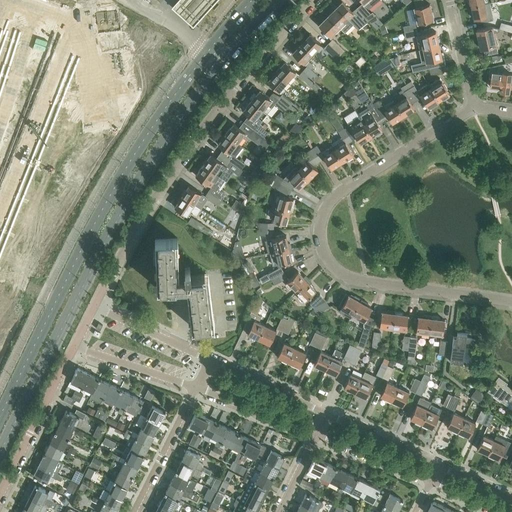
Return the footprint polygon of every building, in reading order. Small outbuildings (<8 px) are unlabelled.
[(194,28),(219,0),(181,0),(173,9),(194,28)] [(414,0),(416,7),(414,8),(418,23),(433,20),(430,4),(424,6),(422,0),(414,0)] [(342,1),(328,16),(339,27),(345,21),(347,23),(349,20),(358,29),(369,21),(357,8),(352,12),(342,1)] [(479,24),(483,23),(484,28),(490,27),(496,28),(499,29),(511,32),(511,25),(501,22),(493,19),(490,3),(472,7),(475,20),(478,19),(479,24)] [(357,8),(369,21),(375,15),(372,12),(370,13),(362,4),(357,8)] [(334,32),(339,27),(328,16),(319,25),(331,37),(335,33),(334,32)] [(403,26),(404,33),(417,30),(416,24),(403,26)] [(478,36),(482,56),(498,53),(496,45),(497,45),(494,33),(500,31),(499,29),(496,28),(490,27),(484,28),(478,29),(480,35),(478,36)] [(419,36),(417,30),(404,33),(406,39),(419,36)] [(417,36),(420,50),(439,46),(436,32),(417,36)] [(310,34),(301,43),(312,54),(317,48),(319,50),(323,46),(310,34)] [(332,39),(328,43),(341,55),(345,50),(332,39)] [(314,55),(312,54),(301,43),(293,53),(305,65),(314,55)] [(341,55),(328,43),(324,47),(336,59),(341,55)] [(441,53),(439,46),(420,50),(423,63),(412,65),(414,71),(414,72),(445,65),(445,64),(443,64),(442,58),(444,58),(443,53),(441,53)] [(379,74),(395,66),(390,57),(375,65),(379,74)] [(285,62),(276,72),(287,82),(292,76),(294,78),(298,74),(285,62)] [(444,65),(430,68),(431,75),(445,72),(444,65)] [(307,66),(303,71),(315,81),(315,82),(319,77),(316,74),(317,74),(307,66)] [(315,82),(315,81),(303,71),(299,75),(316,90),(320,85),(315,82)] [(282,87),(287,82),(276,72),(267,81),(281,93),(284,89),(282,87)] [(490,87),(501,88),(500,93),(509,94),(510,89),(511,89),(511,75),(509,75),(509,79),(502,78),(502,79),(491,77),(490,87)] [(431,88),(438,100),(440,102),(443,100),(442,98),(449,94),(442,82),(441,82),(439,79),(434,82),(436,85),(431,88)] [(405,84),(408,88),(416,100),(421,97),(427,107),(435,103),(436,104),(440,102),(438,100),(431,88),(428,83),(417,90),(410,80),(405,84)] [(394,100),(403,116),(404,117),(408,115),(407,113),(414,109),(411,103),(416,100),(408,88),(405,84),(400,87),(404,94),(394,100)] [(372,114),(361,120),(372,138),(376,135),(375,134),(382,129),(375,119),(381,116),(373,103),(361,85),(355,90),(365,106),(367,105),(372,114)] [(259,91),(251,101),(263,110),(267,114),(275,104),(273,102),(268,98),(259,91)] [(288,107),(278,99),(272,94),(268,98),(273,102),(275,104),(284,112),(288,107)] [(282,94),(278,99),(288,107),(295,113),(300,107),(295,104),(282,94)] [(404,117),(403,116),(394,100),(382,108),(378,100),(373,103),(381,116),(385,113),(392,123),(400,118),(401,120),(404,117)] [(267,114),(263,110),(251,101),(243,111),(259,124),(267,114)] [(356,110),(345,116),(348,122),(359,115),(356,110)] [(368,140),(372,138),(361,120),(350,127),(349,126),(344,129),(352,141),(357,138),(360,143),(367,139),(368,140)] [(233,124),(225,134),(237,143),(242,137),(244,139),(247,134),(233,124)] [(257,124),(253,129),(263,137),(267,132),(257,124)] [(263,137),(253,129),(250,134),(260,142),(263,137)] [(331,144),(335,149),(342,161),(353,155),(346,144),(352,141),(344,129),(339,133),(342,137),(331,144)] [(233,149),(237,143),(225,134),(218,144),(232,155),(235,150),(233,149)] [(331,168),(342,161),(335,149),(323,156),(317,146),(311,149),(319,161),(324,158),(331,168)] [(299,164),(296,166),(309,179),(318,170),(313,165),(319,161),(311,149),(306,153),(309,158),(301,166),(299,164)] [(210,154),(203,165),(215,173),(220,176),(224,170),(226,171),(229,168),(226,166),(210,154)] [(234,155),(230,161),(240,168),(244,163),(234,155)] [(243,170),(240,168),(230,161),(226,166),(229,168),(239,175),(243,170)] [(211,180),(215,173),(203,165),(196,175),(210,185),(213,181),(211,180)] [(299,188),(309,179),(296,166),(288,174),(291,178),(289,181),(277,174),(273,180),(291,190),(295,184),(299,188)] [(276,207),(290,211),(292,212),(293,207),(291,207),(293,198),(287,197),(291,190),(273,180),(271,185),(277,189),(271,206),(276,207)] [(189,186),(182,196),(194,204),(198,198),(200,200),(203,195),(189,186)] [(212,186),(209,192),(222,201),(225,195),(212,186)] [(222,201),(209,192),(205,197),(218,206),(222,201)] [(196,206),(194,204),(182,196),(175,207),(189,217),(196,206)] [(286,223),(290,211),(276,207),(272,219),(286,223)] [(205,226),(191,217),(188,223),(201,231),(205,226)] [(268,254),(270,253),(275,252),(292,248),(290,243),(288,244),(286,236),(272,239),(274,246),(266,248),(268,254)] [(157,288),(162,288),(176,287),(176,286),(187,285),(192,327),(214,325),(208,276),(192,278),(192,277),(191,277),(190,267),(185,267),(186,275),(176,276),(175,247),(178,247),(177,238),(155,239),(157,288)] [(292,248),(275,252),(270,253),(273,265),(292,261),(290,253),(293,253),(292,248)] [(262,284),(271,279),(284,272),(281,267),(259,278),(262,284)] [(284,272),(271,279),(274,285),(286,278),(284,272)] [(296,291),(307,281),(308,279),(305,276),(303,277),(298,272),(287,281),(296,291)] [(308,279),(307,281),(296,291),(305,301),(316,291),(310,285),(312,283),(308,279)] [(353,315),(361,300),(355,296),(353,298),(346,294),(339,307),(341,308),(339,312),(351,318),(353,315)] [(310,304),(313,308),(326,302),(320,295),(310,304)] [(368,303),(361,300),(353,315),(364,322),(372,309),(366,306),(368,303)] [(329,307),(326,302),(313,308),(316,314),(329,307)] [(248,334),(258,339),(265,326),(258,323),(261,317),(257,315),(260,307),(254,304),(243,329),(249,331),(248,334)] [(393,328),(395,311),(388,310),(387,313),(382,312),(380,327),(393,328)] [(402,312),(395,311),(393,328),(406,330),(408,315),(402,315),(402,312)] [(430,333),(432,316),(424,315),(424,317),(418,317),(416,331),(430,333)] [(439,317),(432,316),(430,333),(443,335),(445,320),(439,319),(439,317)] [(277,329),(282,331),(288,320),(282,317),(277,329)] [(288,319),(288,320),(282,331),(288,334),(294,321),(288,319)] [(276,331),(265,326),(258,339),(270,344),(276,331)] [(380,333),(374,332),(372,346),(378,347),(380,333)] [(457,337),(454,336),(450,362),(463,363),(465,346),(474,348),(475,339),(466,338),(467,334),(457,332),(457,337)] [(310,344),(315,347),(321,336),(315,333),(310,344)] [(326,338),(321,336),(315,347),(321,350),(326,338)] [(410,337),(404,336),(402,350),(409,351),(410,337)] [(414,360),(417,338),(410,337),(409,351),(407,360),(414,360)] [(445,356),(447,342),(440,341),(439,355),(445,356)] [(277,357),(288,362),(295,348),(284,343),(277,357)] [(349,362),(356,348),(350,345),(343,359),(349,362)] [(306,353),(295,348),(288,362),(300,367),(306,353)] [(361,350),(356,348),(349,362),(355,364),(361,350)] [(314,365),(325,370),(331,356),(320,351),(314,365)] [(343,362),(331,356),(325,370),(336,375),(343,362)] [(377,374),(382,377),(387,366),(382,363),(377,374)] [(393,368),(387,366),(382,377),(388,380),(393,368)] [(87,381),(90,375),(78,368),(71,381),(81,386),(85,379),(87,381)] [(355,392),(361,379),(350,374),(344,387),(355,392)] [(367,381),(361,379),(355,392),(366,397),(376,376),(371,374),(367,381)] [(81,386),(92,392),(99,379),(90,375),(87,381),(85,379),(81,386)] [(511,408),(511,388),(511,389),(506,385),(507,383),(499,377),(488,391),(511,408)] [(409,390),(415,393),(421,381),(415,378),(409,390)] [(100,403),(103,397),(106,390),(105,389),(108,383),(99,379),(92,392),(90,397),(100,403)] [(426,384),(421,381),(415,393),(421,395),(426,384)] [(380,395),(392,400),(398,387),(387,382),(380,395)] [(106,390),(103,397),(114,403),(120,390),(108,383),(105,389),(106,390)] [(409,392),(398,387),(392,400),(403,406),(409,392)] [(473,394),(482,400),(485,396),(476,389),(473,394)] [(114,403),(124,408),(128,401),(126,400),(129,394),(120,390),(114,403)] [(449,408),(455,396),(455,394),(449,391),(443,405),(449,408)] [(128,401),(124,408),(136,414),(140,404),(141,405),(142,402),(141,402),(142,401),(129,394),(126,400),(128,401)] [(482,400),(473,394),(470,398),(478,405),(482,400)] [(66,395),(63,400),(73,405),(75,399),(66,395)] [(460,398),(455,396),(449,408),(454,411),(460,398)] [(422,423),(428,409),(417,404),(410,418),(422,423)] [(153,406),(147,417),(160,423),(166,412),(153,406)] [(429,410),(428,409),(422,423),(433,428),(439,415),(438,414),(440,412),(430,407),(429,410)] [(107,418),(108,412),(99,409),(97,415),(107,418)] [(74,428),(79,417),(84,419),(86,414),(77,410),(74,414),(66,410),(61,421),(74,428)] [(482,424),(487,412),(482,410),(476,421),(482,424)] [(206,425),(209,419),(196,412),(189,425),(200,431),(204,424),(206,425)] [(487,412),(482,424),(488,426),(493,415),(487,412)] [(458,431),(464,418),(453,413),(447,426),(458,431)] [(147,417),(142,427),(155,434),(160,423),(147,417)] [(464,418),(458,431),(470,436),(476,423),(464,418)] [(204,424),(200,431),(211,436),(218,423),(209,419),(206,425),(204,424)] [(68,438),(74,428),(61,421),(55,432),(68,438)] [(226,428),(218,423),(211,436),(222,441),(225,435),(223,434),(226,428)] [(142,427),(136,438),(149,445),(155,434),(142,427)] [(239,434),(226,428),(223,434),(225,435),(222,441),(233,447),(239,434)] [(55,432),(50,443),(63,449),(68,438),(55,432)] [(194,434),(190,443),(198,447),(203,438),(194,434)] [(248,438),(239,434),(233,447),(243,452),(247,446),(245,444),(248,438)] [(477,449),(488,454),(494,440),(483,435),(477,449)] [(508,441),(496,435),(494,440),(488,454),(499,459),(508,441)] [(106,436),(102,444),(124,454),(128,446),(106,436)] [(136,438),(131,449),(144,455),(149,445),(136,438)] [(261,445),(248,438),(245,444),(247,446),(243,452),(240,459),(245,461),(248,455),(255,458),(256,456),(261,445)] [(58,460),(63,449),(50,443),(45,454),(58,460)] [(266,448),(261,445),(256,456),(261,458),(266,448)] [(139,466),(144,455),(131,449),(126,460),(139,466)] [(187,450),(181,461),(200,470),(203,464),(197,461),(200,456),(187,450)] [(272,450),(266,461),(279,468),(285,457),(272,450)] [(63,463),(58,460),(45,454),(39,464),(52,471),(58,473),(63,463)] [(91,464),(99,468),(103,461),(95,457),(91,464)] [(308,470),(319,475),(323,468),(325,470),(328,464),(315,457),(308,470)] [(133,477),(139,466),(126,460),(120,470),(133,477)] [(176,471),(189,478),(197,482),(202,471),(200,470),(181,461),(176,471)] [(266,461),(261,472),(274,478),(279,468),(266,461)] [(47,482),(52,471),(39,464),(34,475),(47,482)] [(319,475),(330,481),(337,468),(328,464),(325,470),(323,468),(319,475)] [(330,481),(341,486),(344,479),(347,480),(349,474),(337,468),(330,481)] [(76,470),(71,480),(79,484),(84,474),(76,470)] [(128,487),(133,477),(120,470),(115,481),(128,487)] [(184,489),(189,478),(176,471),(171,482),(184,489)] [(261,472),(255,483),(269,489),(274,478),(261,472)] [(341,486),(352,492),(358,478),(349,474),(347,480),(344,479),(341,486)] [(352,492),(362,497),(366,490),(364,489),(367,483),(358,478),(352,492)] [(123,498),(128,487),(115,481),(110,492),(123,498)] [(166,493),(178,499),(184,489),(171,482),(166,493)] [(255,483),(250,493),(263,500),(269,489),(255,483)] [(380,489),(367,483),(364,489),(366,490),(362,497),(374,502),(378,493),(379,494),(380,491),(379,491),(380,489)] [(43,503),(47,505),(54,508),(57,503),(46,497),(48,492),(36,485),(30,496),(43,503)] [(239,501),(258,511),(263,500),(250,493),(244,491),(239,501)] [(117,509),(123,498),(110,492),(104,503),(117,509)] [(178,511),(184,502),(178,499),(166,493),(160,504),(173,510),(176,511),(178,511)] [(306,494),(300,505),(313,511),(317,511),(322,503),(306,494)] [(384,506),(397,511),(403,501),(390,494),(384,506)] [(43,511),(47,505),(43,503),(30,496),(25,507),(34,511),(43,511)] [(233,511),(257,511),(258,511),(239,501),(233,511)] [(428,511),(444,511),(446,508),(433,501),(428,511)] [(115,511),(117,509),(104,503),(99,511),(95,511),(92,510),(90,511),(115,511)]
